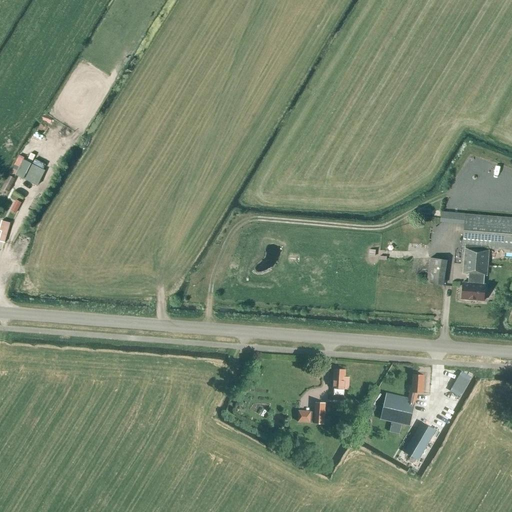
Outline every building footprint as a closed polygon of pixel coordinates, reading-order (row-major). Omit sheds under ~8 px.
[(37,186),(44,171),(22,160),(15,175),(37,186)] [(7,192),(15,178),(9,174),(1,189),(7,192)] [(464,224),(465,214),(441,212),(440,222),(464,224)] [(511,250),(511,218),(465,214),(464,224),(463,246),(465,247),(463,274),(468,274),(467,283),(464,283),(462,299),(482,301),(482,300),(485,298),(485,293),(483,291),(483,285),(485,285),(489,249),(511,250)] [(0,241),(4,243),(8,227),(10,223),(2,221),(0,225),(0,230),(1,231),(0,235),(0,241)] [(443,285),(447,260),(430,258),(427,282),(443,285)] [(332,388),(348,389),(349,377),(345,377),(345,370),(333,369),(332,388)] [(407,398),(386,393),(380,419),(409,426),(417,393),(422,393),(423,376),(412,375),(411,386),(409,385),(408,392),(409,392),(407,398)] [(359,413),(364,406),(355,400),(350,408),(359,413)] [(324,425),(325,403),(314,403),(313,412),(297,411),(297,423),(313,424),(324,425)] [(368,418),(373,407),(369,405),(364,416),(368,418)] [(419,461),(436,431),(421,422),(403,452),(419,461)]
